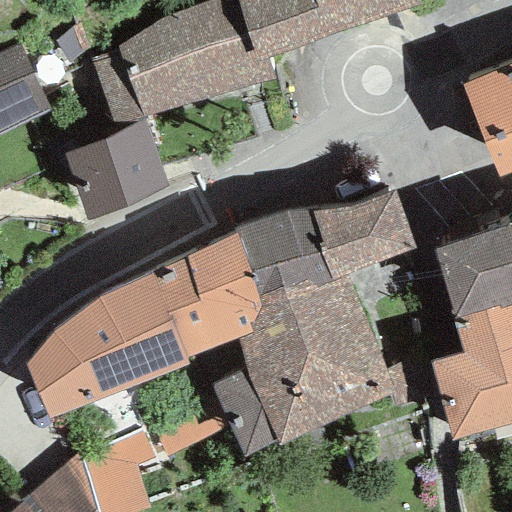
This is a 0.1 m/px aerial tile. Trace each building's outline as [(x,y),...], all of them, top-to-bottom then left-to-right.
[(141,117),(273,78),(268,58),(256,62),(236,0),(211,0),(158,20),(117,49),(89,59),(113,126),(141,117)] [(236,0),(256,62),(268,58),(419,5),(417,0),(236,0)] [(18,44),(0,51),(0,132),(49,109),(18,44)] [(511,63),(461,85),(499,178),(511,172),(511,63)] [(143,120),(63,154),(86,220),(167,188),(143,120)] [(414,248),(394,190),(347,208),(312,214),(322,242),(316,245),(329,283),(344,276),(414,248)] [(312,214),(309,207),(234,229),(184,256),(198,300),(166,316),(185,357),(235,338),(250,333),(248,323),(253,322),(259,306),(329,283),(316,245),(322,242),(312,214)] [(429,362),(451,441),(511,424),(511,222),(433,249),(461,354),(429,362)] [(24,365),(51,419),(188,362),(185,357),(166,316),(198,300),(184,256),(93,299),(53,330),(24,365)] [(388,393),(395,390),(385,369),(344,276),(329,283),(259,306),(253,322),(248,323),(250,333),(235,338),(246,369),(211,386),(245,459),(276,440),(277,447),(388,393)] [(423,397),(409,358),(385,369),(395,390),(388,393),(393,406),(423,397)] [(97,511),(137,511),(148,508),(135,465),(152,459),(137,428),(79,452),(97,511)] [(97,511),(79,452),(10,511),(97,511)]
